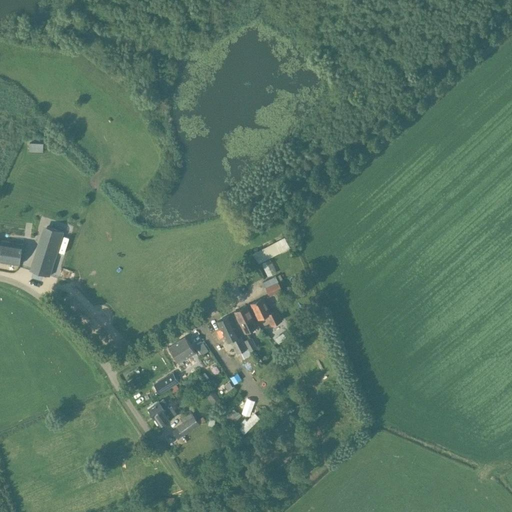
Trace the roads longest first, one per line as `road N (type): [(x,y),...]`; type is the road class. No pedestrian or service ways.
road 1 (unclassified): [(0,278),(35,294),(110,365)]
road 2 (unclassified): [(110,365),(230,301)]
